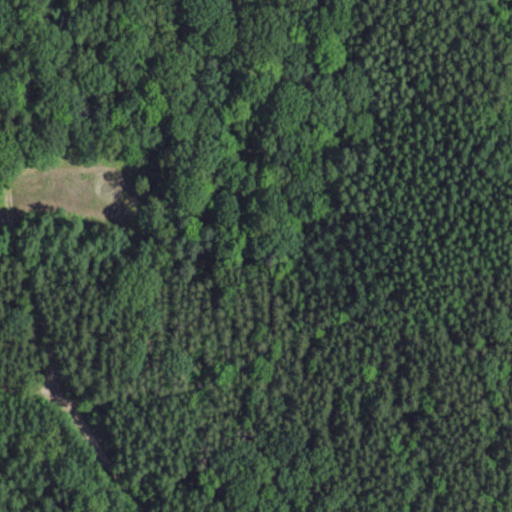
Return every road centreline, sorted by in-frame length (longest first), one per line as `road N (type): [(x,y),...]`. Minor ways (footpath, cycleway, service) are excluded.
road 1 (track): [(181,0),(203,36),(251,69),(283,116),(291,226),(315,355),(313,426),(288,511)]
road 2 (track): [(142,511),(60,391),(11,265),(0,146)]
